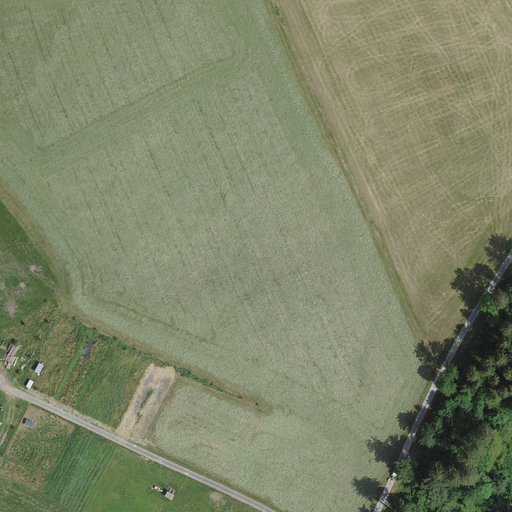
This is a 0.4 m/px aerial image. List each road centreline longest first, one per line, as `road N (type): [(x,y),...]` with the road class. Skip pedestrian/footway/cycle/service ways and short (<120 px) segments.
road 1 (unclassified): [(511,247),(378,511)]
road 2 (track): [(264,511),(0,388)]
